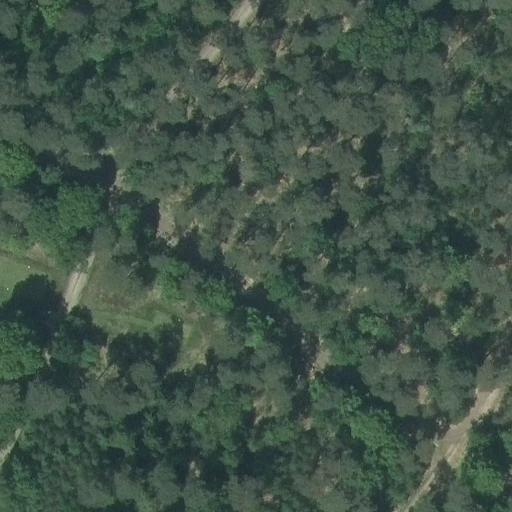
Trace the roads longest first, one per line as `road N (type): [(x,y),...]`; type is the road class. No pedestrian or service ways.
road 1 (track): [(511,493),(440,418),(112,191),(0,137)]
road 2 (track): [(250,0),(180,84),(112,191),(0,475)]
road 3 (track): [(440,418),(511,318)]
